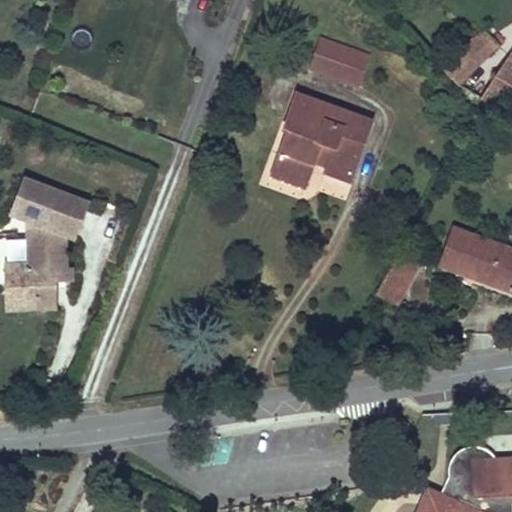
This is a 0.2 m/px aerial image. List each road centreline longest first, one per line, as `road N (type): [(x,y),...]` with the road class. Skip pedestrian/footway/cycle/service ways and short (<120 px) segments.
road 1 (tertiary): [(0,438),(511,365)]
road 2 (unknown): [(42,435),(114,268)]
